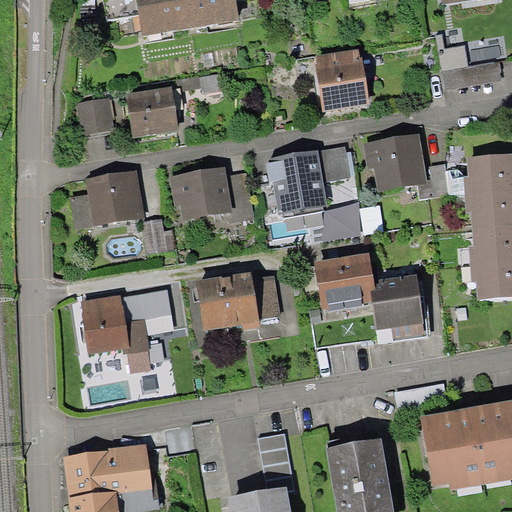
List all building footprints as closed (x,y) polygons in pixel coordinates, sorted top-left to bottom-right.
[(139,14),(136,0),(103,0),(107,20),(139,14)] [(143,36),(190,27),(185,0),(136,0),(139,14),(143,36)] [(185,0),(190,27),(239,19),(235,0),(185,0)] [(442,34),(436,35),(442,71),(468,67),(468,66),(464,46),(445,49),(442,34)] [(359,48),(315,56),(317,64),(315,64),(323,111),(370,104),(362,57),(360,57),(359,48)] [(468,67),(442,71),(445,90),(502,80),(499,62),(494,63),(494,61),(468,66),(468,67)] [(221,74),(200,77),(202,88),(202,93),(224,90),(221,74)] [(184,91),(202,88),(200,77),(182,80),(184,91)] [(172,87),(126,93),(132,137),(178,130),(172,87)] [(109,98),(77,103),(82,135),(115,130),(109,98)] [(419,134),(364,143),(368,167),(374,166),(378,190),(417,184),(428,182),(427,180),(419,134)] [(345,146),(318,151),(323,182),(351,177),(345,146)] [(318,151),(318,150),(268,159),(269,162),(267,162),(270,181),(273,181),(279,214),(328,205),(323,182),(318,151)] [(464,178),(465,194),(511,190),(511,153),(467,156),(468,177),(464,178)] [(428,182),(417,184),(420,200),(449,195),(444,164),(430,166),(432,179),(427,180),(428,182)] [(197,172),(170,177),(175,206),(180,205),(183,220),(227,212),(232,211),(227,176),(225,167),(197,172)] [(137,170),(86,178),(88,195),(70,197),(75,229),(144,218),(137,170)] [(247,173),(227,176),(232,211),(227,212),(228,222),(254,218),(247,173)] [(511,190),(465,194),(466,212),(471,212),(473,231),(511,228),(511,190)] [(162,219),(143,222),(148,254),(176,249),(173,230),(164,231),(162,219)] [(511,228),(473,231),(474,246),(469,247),(471,266),(511,263),(511,228)] [(374,281),(370,253),(339,257),(314,261),(322,309),(372,301),(370,291),(375,290),(374,281)] [(511,263),(471,266),(472,282),(477,282),(478,299),(511,297),(511,263)] [(222,276),(196,280),(205,330),(243,324),(244,330),(261,327),(259,319),(252,278),(251,271),(232,274),(232,276),(227,277),(222,278),(222,276)] [(416,274),(374,281),(375,290),(370,291),(372,301),(376,329),(392,327),(393,338),(424,333),(423,323),(424,323),(416,274)] [(274,275),(252,278),(259,319),(281,315),(274,275)] [(167,289),(121,297),(125,321),(145,318),(148,335),(174,330),(167,289)] [(98,298),(81,301),(89,354),(122,349),(123,355),(127,354),(149,351),(150,350),(148,335),(145,318),(125,321),(121,297),(121,295),(98,298)] [(149,351),(127,354),(130,373),(152,370),(149,351)] [(511,400),(471,408),(421,416),(432,486),(449,483),(450,489),(511,478),(511,400)] [(284,434),(258,439),(268,490),(287,486),(288,492),(295,490),(284,434)] [(394,511),(382,438),(326,447),(337,511),(394,511)] [(109,451),(63,457),(69,499),(70,511),(119,511),(117,492),(152,488),(146,443),(109,448),(109,451)] [(268,490),(228,497),(230,511),(291,511),(288,492),(287,486),(268,490)]
